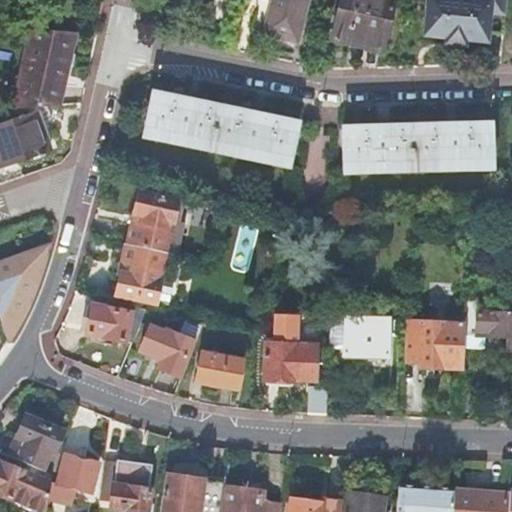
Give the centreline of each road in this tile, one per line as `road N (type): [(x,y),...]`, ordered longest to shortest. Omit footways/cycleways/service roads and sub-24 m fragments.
road 1 (residential): [(22,361),(169,419),(333,437),(511,444)]
road 2 (residential): [(511,77),(309,79),(118,51)]
road 3 (residential): [(91,171),(22,361)]
road 4 (residential): [(118,51),(91,171)]
